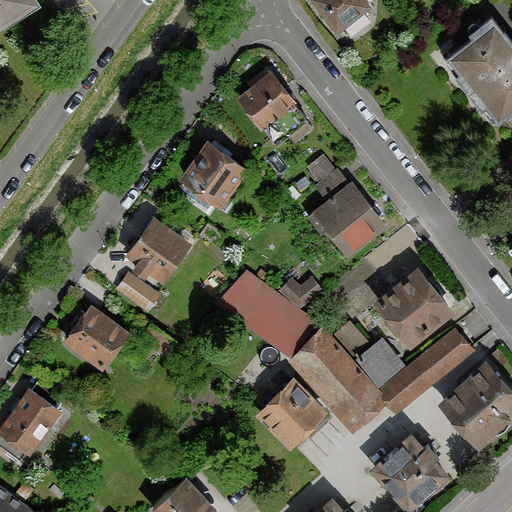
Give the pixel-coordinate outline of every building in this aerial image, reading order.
[(0,0),(0,21),(33,0),(0,0)] [(363,0),(312,0),(336,31),(369,6),(363,0)] [(511,40),(490,14),(469,30),(474,36),(450,55),(463,70),(457,75),(482,106),(486,103),(499,118),(511,106),(511,40)] [(270,69),(237,96),(263,128),(265,126),(278,142),(306,118),(294,103),(297,101),(270,69)] [(207,137),(179,176),(219,205),(248,166),(207,137)] [(327,199),(313,209),(348,254),(385,224),(350,180),(347,182),(324,153),(307,166),(319,181),(315,184),(327,199)] [(152,214),(125,254),(162,280),(190,240),(152,214)] [(417,264),(374,298),(410,344),(454,310),(417,264)] [(246,270),(216,301),(292,355),(325,328),(246,270)] [(129,271),(117,287),(147,310),(160,294),(129,271)] [(294,273),(282,285),(295,298),(307,286),(294,273)] [(91,303),(64,339),(102,367),(128,330),(91,303)] [(348,320),(334,333),(355,354),(368,341),(348,320)] [(453,325),(376,390),(387,402),(396,412),(472,348),(453,325)] [(376,390),(325,328),(292,355),(288,358),(350,432),(387,402),(376,390)] [(381,335),(356,357),(379,383),(404,362),(381,335)] [(511,386),(485,358),(438,401),(480,446),(511,416),(511,386)] [(291,375),(255,411),(290,446),(326,410),(291,375)] [(60,409),(28,386),(0,424),(0,430),(1,432),(0,433),(0,443),(19,458),(26,449),(29,451),(60,409)] [(409,430),(370,467),(408,508),(448,472),(409,430)] [(184,475),(148,509),(151,511),(208,511),(214,507),(187,479),(184,475)] [(0,511),(30,511),(33,508),(0,484),(0,511)] [(310,511),(347,511),(331,494),(310,511)]
